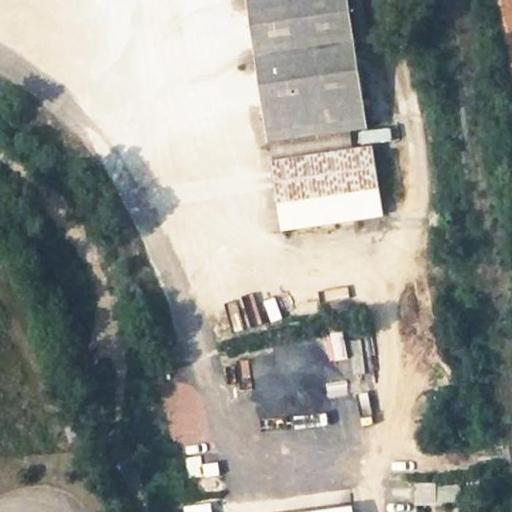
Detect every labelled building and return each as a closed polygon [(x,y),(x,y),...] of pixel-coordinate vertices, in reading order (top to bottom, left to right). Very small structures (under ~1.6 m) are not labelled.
[(246,0),(266,144),(367,131),(348,0),(246,0)] [(268,162),(279,232),(383,217),(373,147),(268,162)] [(418,261),(413,287),(437,292),(442,266),(418,261)] [(288,308),(290,321),(322,316),(319,302),(288,308)] [(347,335),(331,338),(336,362),(352,359),(347,335)] [(283,366),(270,367),(275,393),(287,391),(283,366)] [(421,485),(422,504),(462,502),(461,482),(421,485)] [(222,511),(222,500),(200,502),(200,511),(346,511),(346,509),(311,511),(222,511)]
